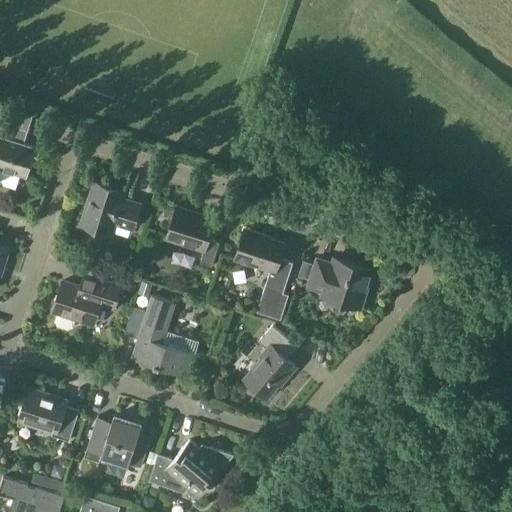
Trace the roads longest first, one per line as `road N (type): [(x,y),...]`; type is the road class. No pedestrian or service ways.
road 1 (residential): [(7,355),(285,438),(429,272),(426,251),(93,145),(63,159),(43,230)]
road 2 (residential): [(43,230),(7,355)]
